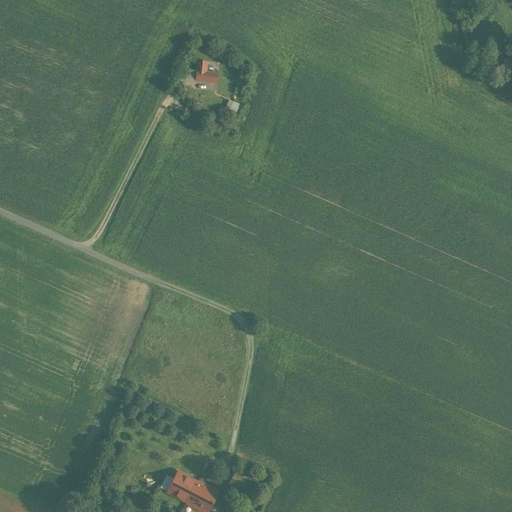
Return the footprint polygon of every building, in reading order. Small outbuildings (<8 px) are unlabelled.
[(220,65),(196,63),(194,83),(218,85),(220,65)] [(225,107),(236,112),(239,103),(228,98),(225,107)] [(198,483),(178,474),(169,492),(188,501),(198,483)] [(247,488),(229,479),(226,487),(244,496),(247,488)] [(202,511),(207,511),(218,491),(199,481),(198,483),(188,501),(187,504),(202,511)]
